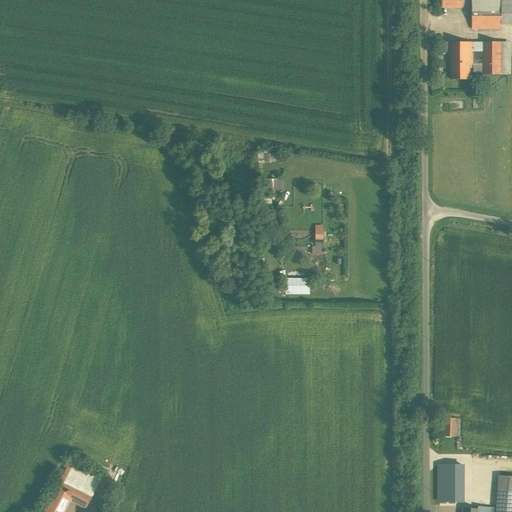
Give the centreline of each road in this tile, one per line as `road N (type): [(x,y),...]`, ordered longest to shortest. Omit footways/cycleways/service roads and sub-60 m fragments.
road 1 (unclassified): [(426,511),(425,208)]
road 2 (unclassified): [(425,208),(425,0)]
